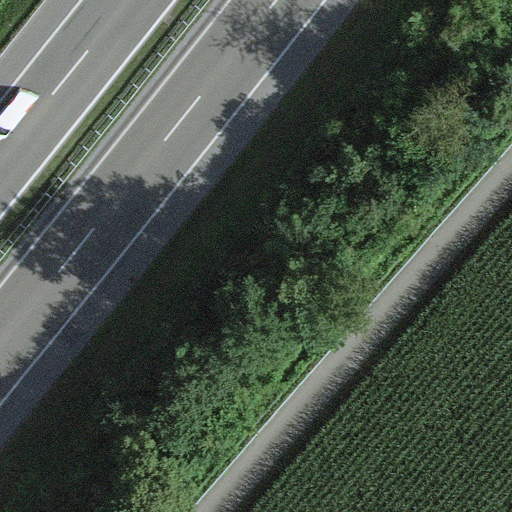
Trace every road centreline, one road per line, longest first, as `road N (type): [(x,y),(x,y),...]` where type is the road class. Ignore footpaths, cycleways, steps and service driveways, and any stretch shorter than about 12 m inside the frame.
road 1 (track): [(511,169),(209,511)]
road 2 (motorway): [(0,347),(280,0)]
road 3 (motorway): [(126,0),(0,156)]
